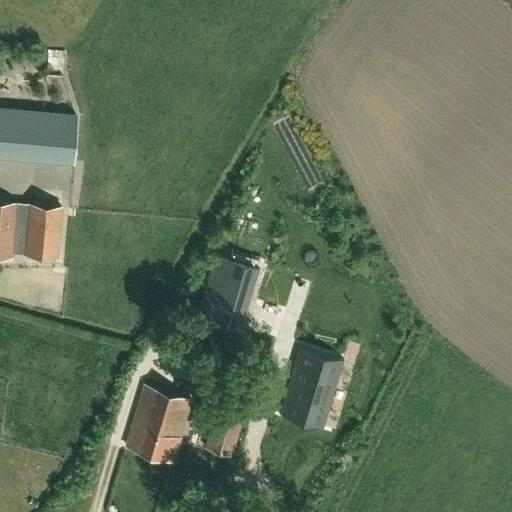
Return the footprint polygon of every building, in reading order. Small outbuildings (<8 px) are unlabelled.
[(61,137),(61,120),(14,119),(13,136),(61,137)] [(0,255),(10,257),(13,226),(25,227),(24,249),(55,252),(59,207),(29,205),(29,204),(0,201),(0,255)] [(216,252),(197,314),(213,319),(240,327),(258,265),(253,263),(216,252)] [(297,398),(330,408),(351,341),(318,331),(297,398)] [(171,459),(189,399),(142,384),(124,444),(171,459)] [(229,455),(241,415),(216,407),(203,447),(229,455)]
